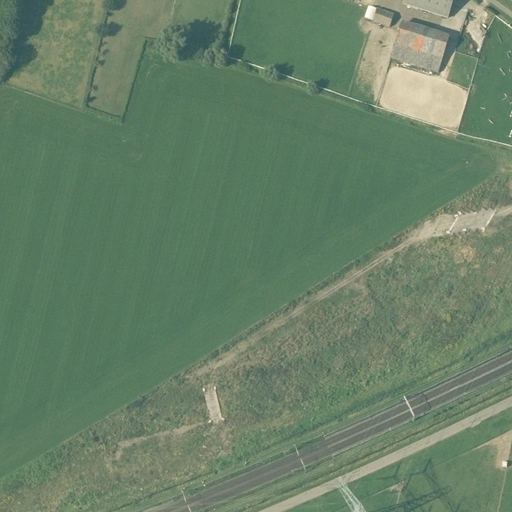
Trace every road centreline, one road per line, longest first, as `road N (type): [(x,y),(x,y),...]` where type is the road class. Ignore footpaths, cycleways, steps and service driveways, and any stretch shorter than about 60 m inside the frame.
road 1 (track): [(511,187),(163,391),(111,442),(0,505)]
road 2 (motorway): [(511,224),(61,511)]
road 3 (motorway): [(105,511),(511,250)]
road 4 (track): [(511,294),(356,392),(311,415),(262,426),(244,415),(236,348)]
road 5 (unclassified): [(271,511),(511,401)]
